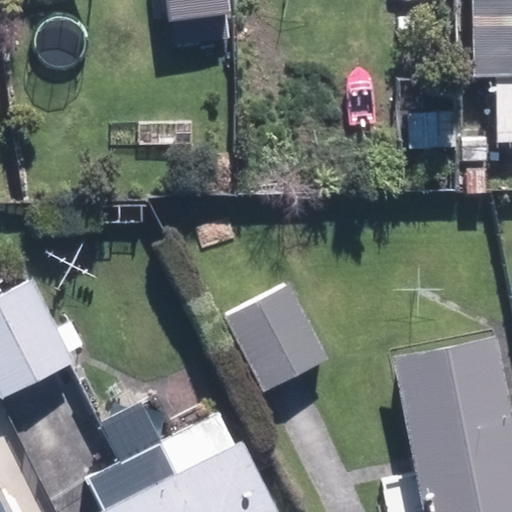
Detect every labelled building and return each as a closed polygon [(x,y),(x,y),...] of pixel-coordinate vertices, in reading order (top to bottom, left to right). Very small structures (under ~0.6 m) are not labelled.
[(511,0),(479,0),(480,63),(511,63),(511,0)] [(0,297),(0,388),(5,397),(75,361),(33,281),(0,297)] [(325,359),(287,285),(226,316),(264,390),(325,359)] [(427,511),(511,511),(511,410),(498,338),(397,357),(427,511)] [(287,511),(245,431),(101,505),(103,511),(287,511)] [(0,511),(20,511),(0,472),(0,511)]
